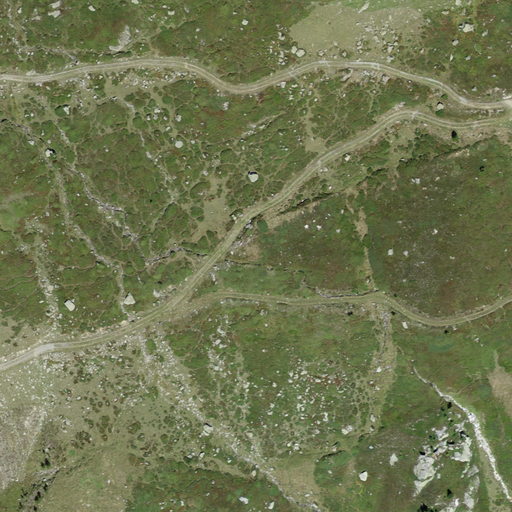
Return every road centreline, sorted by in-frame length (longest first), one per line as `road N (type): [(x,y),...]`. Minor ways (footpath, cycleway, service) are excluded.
road 1 (track): [(0,367),(155,314),(252,211),(393,117),(413,113),(456,126),(511,117)]
road 2 (track): [(511,104),(473,104),(380,66),(324,62),(241,89),(166,62),(0,78)]
road 3 (track): [(164,308),(212,295),(299,302),(376,296),(436,324),(511,297)]
